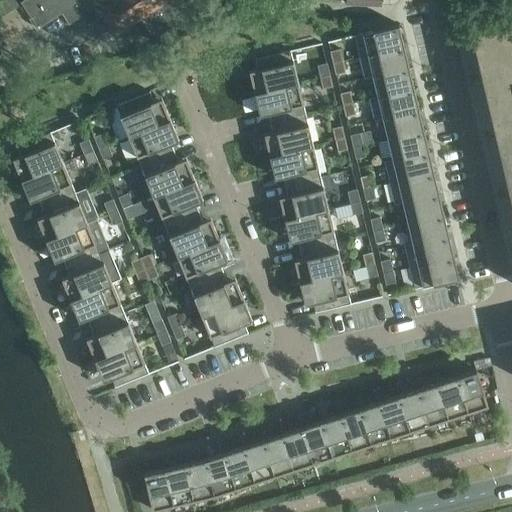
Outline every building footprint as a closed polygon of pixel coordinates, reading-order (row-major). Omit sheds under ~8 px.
[(115,33),(142,15),(131,0),(0,0),(0,3),(6,13),(22,3),(38,28),(39,27),(61,12),(69,23),(92,8),(92,7),(97,4),(98,7),(115,33)] [(131,0),(142,15),(157,37),(213,0),(131,0)] [(511,20),(471,30),(471,32),(476,31),(511,184),(511,20)] [(399,24),(354,34),(359,56),(404,46),(399,24)] [(404,46),(359,56),(364,77),(409,67),(404,46)] [(343,60),(340,48),(330,51),(333,63),(343,60)] [(290,50),(255,58),(257,68),(249,70),(255,92),(298,82),(290,50)] [(345,72),(343,60),(333,63),(336,74),(345,72)] [(327,63),(317,65),(320,77),(330,74),(327,63)] [(409,67),(364,77),(364,78),(372,76),(377,96),(369,98),(414,88),(409,67)] [(333,86),(330,74),(320,77),(323,88),(333,86)] [(306,114),(298,82),(255,92),(260,114),(268,112),(270,122),(306,114)] [(414,88),(369,98),(374,119),(419,109),(414,88)] [(353,102),(350,90),(340,93),(343,105),(353,102)] [(154,101),(150,91),(116,105),(128,135),(170,119),(161,98),(154,101)] [(355,114),(353,102),(343,105),(346,116),(355,114)] [(419,109),(374,119),(374,120),(382,118),(387,138),(424,130),(419,109)] [(306,114),(270,122),(273,132),(265,133),(266,139),(270,155),(313,145),(306,114)] [(178,139),(170,119),(128,135),(141,165),(174,152),(171,143),(178,139)] [(342,126),(332,128),(335,140),(345,137),(342,126)] [(424,130),(387,138),(392,159),(384,161),(429,151),(424,130)] [(51,131),(17,145),(21,155),(13,158),(22,179),(63,162),(51,131)] [(103,133),(94,137),(98,148),(108,144),(103,133)] [(360,133),(350,135),(353,147),(363,144),(360,133)] [(348,149),(345,137),(335,140),(338,151),(348,149)] [(89,139),(79,142),(84,154),(93,150),(89,139)] [(112,155),(108,144),(98,148),(103,159),(112,155)] [(365,156),(363,144),(353,147),(356,158),(365,156)] [(321,176),(313,145),(270,155),(275,177),(283,175),(285,185),(321,176)] [(98,161),(93,150),(84,154),(88,165),(98,161)] [(429,151),(384,161),(389,182),(434,172),(429,151)] [(178,161),(174,152),(141,165),(153,195),(194,179),(186,158),(178,161)] [(75,192),(63,162),(22,179),(30,200),(38,197),(42,206),(75,192)] [(434,172),(389,182),(394,203),(439,193),(434,172)] [(370,175),(360,177),(363,189),(373,186),(370,175)] [(328,208),(321,176),(285,185),(288,194),(279,196),(285,218),(328,208)] [(203,199),(194,179),(153,195),(165,225),(199,212),(195,202),(203,199)] [(375,198),(373,186),(363,189),(366,200),(375,198)] [(357,189),(347,191),(350,203),(360,200),(357,189)] [(88,222),(75,192),(42,206),(45,215),(37,218),(46,239),(88,222)] [(132,204),(128,193),(118,197),(123,208),(132,204)] [(439,193),(394,203),(394,204),(402,202),(407,222),(444,214),(439,193)] [(113,199),(104,202),(108,214),(118,210),(113,199)] [(360,200),(350,203),(353,214),(363,212),(360,200)] [(137,215),(132,204),(123,208),(127,219),(137,215)] [(336,239),(328,208),(285,218),(290,240),(298,238),(300,248),(336,239)] [(122,221),(118,210),(108,214),(113,225),(122,221)] [(203,221),(199,212),(165,225),(177,255),(219,239),(210,218),(203,221)] [(444,214),(407,222),(412,243),(404,245),(449,235),(444,214)] [(380,217),(370,219),(373,231),(383,228),(380,217)] [(100,252),(88,222),(46,239),(54,260),(62,257),(66,266),(100,252)] [(383,228),(373,231),(376,242),(386,240),(383,228)] [(449,235),(404,245),(409,266),(454,256),(449,235)] [(227,259),(219,239),(177,255),(190,285),(223,272),(220,263),(227,259)] [(343,271),(336,239),(300,248),(303,258),(294,259),(300,281),(343,271)] [(109,248),(100,252),(66,266),(70,275),(62,278),(70,299),(112,282),(121,278),(109,248)] [(372,252),(363,254),(365,266),(375,263),(372,252)] [(154,265),(149,254),(140,258),(145,269),(154,265)] [(454,256),(409,266),(414,288),(459,278),(454,256)] [(140,258),(131,261),(135,272),(145,269),(140,258)] [(390,259),(380,261),(383,273),(393,270),(390,259)] [(375,263),(365,266),(368,277),(378,275),(375,263)] [(158,276),(154,265),(145,269),(149,280),(158,276)] [(145,269),(135,272),(140,284),(149,280),(145,269)] [(393,270),(383,273),(386,284),(396,282),(393,270)] [(351,303),(343,271),(300,281),(305,303),(313,301),(315,312),(351,303)] [(202,315),(243,299),(235,278),(227,281),(223,272),(190,285),(202,315)] [(87,317),(90,326),(124,312),(112,282),(70,299),(79,320),(87,317)] [(252,319),(243,299),(202,315),(214,346),(248,332),(244,322),(252,319)] [(86,338),(95,359),(136,342),(124,312),(90,326),(94,335),(86,338)] [(181,324),(176,313),(167,316),(172,328),(181,324)] [(162,319),(153,323),(157,334),(166,330),(162,319)] [(185,335),(181,324),(172,328),(176,339),(185,335)] [(171,341),(166,330),(157,334),(162,345),(171,341)] [(136,342),(95,359),(103,380),(111,377),(115,387),(149,373),(136,342)] [(468,412),(488,405),(476,369),(460,374),(457,365),(452,367),(455,376),(456,376),(468,412)] [(437,382),(448,418),(468,412),(456,376),(455,376),(441,381),(438,371),(433,373),(436,382),(437,382)] [(417,388),(429,424),(448,418),(437,382),(436,382),(421,387),(418,378),(413,379),(417,389),(417,388)] [(398,395),(410,431),(429,424),(417,388),(417,389),(402,393),(399,384),(394,386),(397,395),(398,395)] [(379,401),(390,437),(410,431),(398,395),(397,395),(383,400),(380,391),(375,392),(378,401),(379,401)] [(359,407),(371,443),(390,437),(379,401),(378,401),(363,406),(360,397),(355,399),(358,408),(359,407)] [(340,414),(352,450),(371,443),(359,407),(358,408),(344,412),(341,403),(336,405),(339,414),(340,414)] [(320,420),(332,456),(352,450),(340,414),(339,414),(325,419),(322,410),(317,411),(320,420)] [(301,427),(313,463),(332,456),(320,420),(305,425),(302,416),(297,418),(300,427),(301,427)] [(282,433),(293,469),(313,463),(301,427),(300,427),(286,432),(283,422),(278,424),(281,433),(282,433)] [(262,439),(274,475),(293,469),(282,433),(281,433),(266,438),(263,429),(258,430),(261,440),(262,439)] [(243,446),(255,482),(274,475),(262,439),(261,440),(247,444),(244,435),(239,437),(242,446),(243,446)] [(223,452),(235,488),(255,482),(243,446),(242,446),(228,451),(225,442),(220,443),(223,452)] [(204,458),(215,495),(235,488),(223,452),(208,457),(205,448),(200,449),(203,459),(204,458)] [(184,463),(193,500),(215,495),(204,458),(203,459),(189,462),(186,453),(181,454),(183,463),(184,463)] [(164,468),(173,505),(193,500),(184,463),(183,463),(169,467),(167,457),(161,459),(164,468)] [(142,463),(153,510),(173,505),(164,468),(149,471),(147,462),(142,463)]
